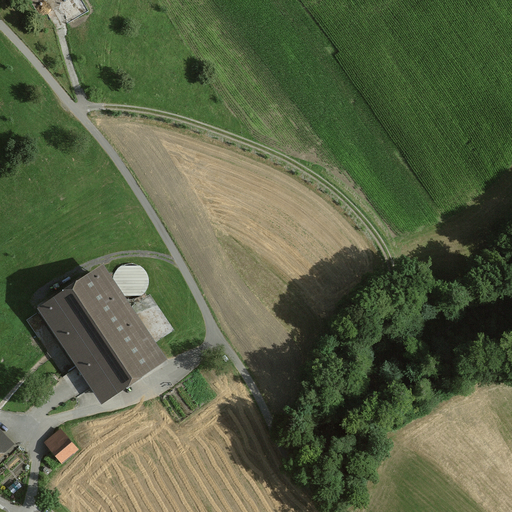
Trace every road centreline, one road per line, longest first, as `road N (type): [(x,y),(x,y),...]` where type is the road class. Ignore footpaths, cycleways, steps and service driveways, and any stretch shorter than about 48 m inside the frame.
road 1 (track): [(511,362),(469,360),(376,382),(369,357),(394,283),(375,235),(349,205),(318,179),(228,135),(133,110),(74,112)]
road 2 (residential): [(0,28),(125,174),(273,431),(332,511)]
road 3 (track): [(219,340),(159,387),(46,430),(26,511)]
